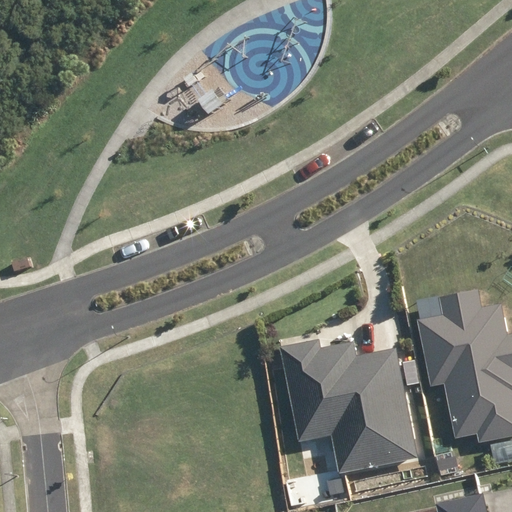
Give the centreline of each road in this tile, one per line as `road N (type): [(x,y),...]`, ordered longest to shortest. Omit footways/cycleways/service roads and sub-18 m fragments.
road 1 (tertiary): [(273,212),(401,137),(511,49)]
road 2 (tertiary): [(290,251),(181,298),(20,350)]
road 3 (tertiary): [(6,312),(146,267),(273,212)]
road 4 (tertiary): [(511,102),(414,177),(290,251)]
road 5 (residential): [(20,350),(38,404),(50,511)]
